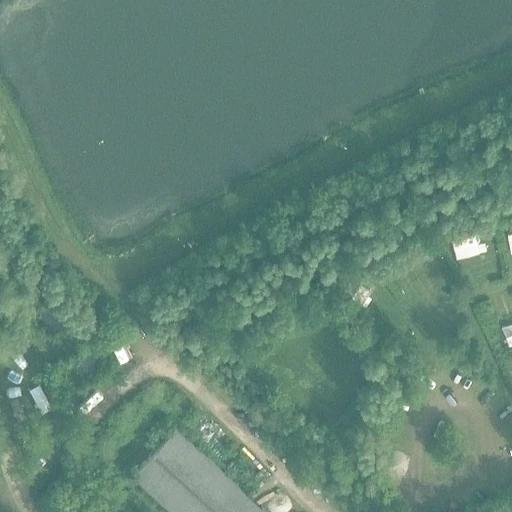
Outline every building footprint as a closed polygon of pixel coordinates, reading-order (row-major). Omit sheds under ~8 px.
[(489,251),(478,222),(460,229),(471,258),(489,251)] [(360,303),(369,289),(359,283),(350,297),(360,303)] [(353,359),(347,368),(362,378),(368,370),(353,359)] [(255,407),(259,397),(240,390),(236,400),(255,407)] [(130,472),(173,511),(267,511),(173,425),(130,472)]
